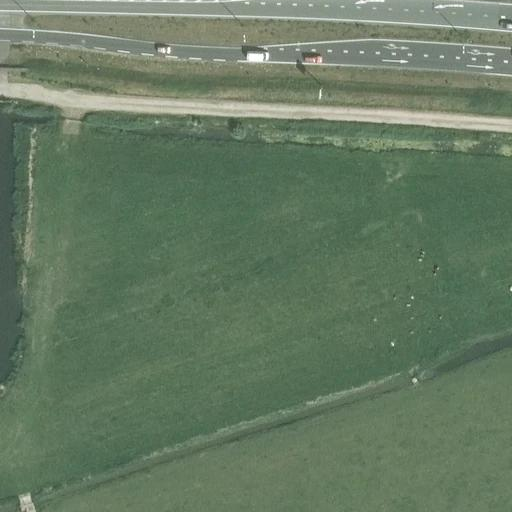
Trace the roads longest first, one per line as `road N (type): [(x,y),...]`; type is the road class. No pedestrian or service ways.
road 1 (track): [(0,90),(511,125)]
road 2 (primary): [(0,35),(511,62)]
road 3 (primary): [(511,21),(0,4)]
